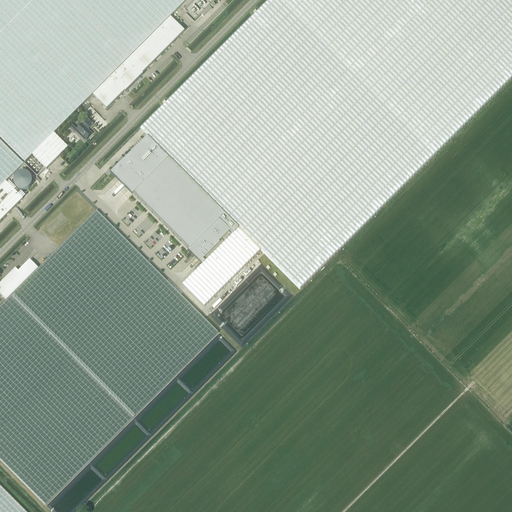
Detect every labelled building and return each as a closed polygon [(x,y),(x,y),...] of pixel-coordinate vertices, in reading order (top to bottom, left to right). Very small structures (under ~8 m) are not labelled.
[(0,0),(0,137),(22,159),(21,161),(24,164),(34,174),(37,177),(46,169),(60,156),(68,148),(65,145),(62,141),(54,134),(92,95),(107,109),(125,92),(143,75),(142,74),(143,74),(185,32),(170,17),(178,9),(187,0),(0,0)] [(511,0),(271,0),(141,130),(300,289),(511,78),(511,0)] [(209,6),(201,14),(203,17),(212,9),(209,6)] [(87,119),(77,130),(79,131),(77,133),(85,140),(91,133),(87,129),(92,124),(87,119)] [(0,187),(6,182),(24,164),(21,161),(22,159),(0,137),(0,187)] [(122,161),(110,173),(132,196),(134,194),(157,218),(179,240),(189,250),(188,251),(202,266),(239,229),(148,137),(123,161),(122,161)] [(21,190),(23,191),(25,190),(26,190),(27,189),(29,189),(30,188),(31,186),(31,185),(32,184),(32,182),(32,180),(32,179),(31,178),(31,176),(30,175),(29,174),(27,173),(26,173),(24,172),(23,172),(21,172),(20,173),(18,173),(17,174),(16,175),(15,177),(14,178),(14,180),(14,181),(14,183),(14,185),(15,186),(16,187),(17,188),(18,189),(20,190),(21,190)] [(34,174),(32,177),(38,183),(41,181),(37,177),(34,174)] [(6,209),(9,212),(23,199),(6,182),(0,187),(0,221),(6,215),(3,212),(6,209)] [(0,460),(45,505),(203,348),(218,333),(96,211),(38,269),(30,260),(18,272),(15,268),(0,283),(0,288),(1,289),(0,289),(0,294),(7,301),(0,308),(0,460)] [(202,266),(182,286),(204,307),(261,250),(253,243),(239,229),(202,266)] [(0,511),(24,511),(0,487),(0,511)]
